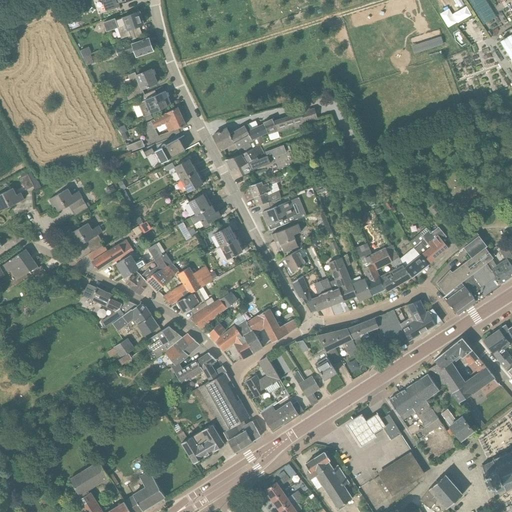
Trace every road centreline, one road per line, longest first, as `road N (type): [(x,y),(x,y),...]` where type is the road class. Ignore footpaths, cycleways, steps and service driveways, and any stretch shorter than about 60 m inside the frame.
road 1 (residential): [(313,328),(190,109),(154,0)]
road 2 (residential): [(232,374),(174,316),(29,239),(0,233)]
road 3 (residential): [(460,327),(432,297),(417,293),(313,328)]
road 4 (unknown): [(202,132),(332,104)]
